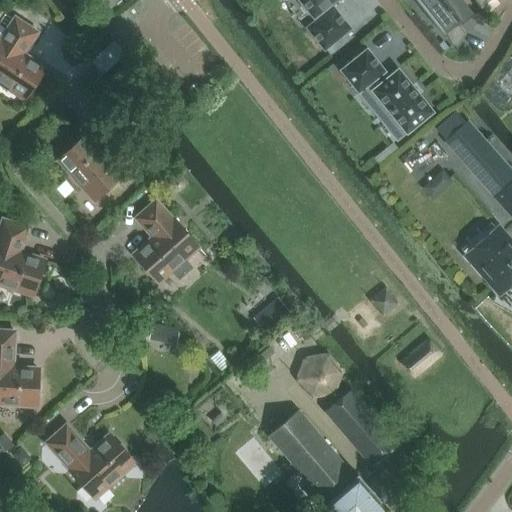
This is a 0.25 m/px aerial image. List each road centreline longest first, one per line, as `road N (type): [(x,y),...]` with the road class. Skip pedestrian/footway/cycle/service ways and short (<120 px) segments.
road 1 (residential): [(106,378),(88,336),(102,264),(10,159),(35,119),(182,0)]
road 2 (residential): [(511,22),(489,59),(453,71),(439,66),(385,0)]
